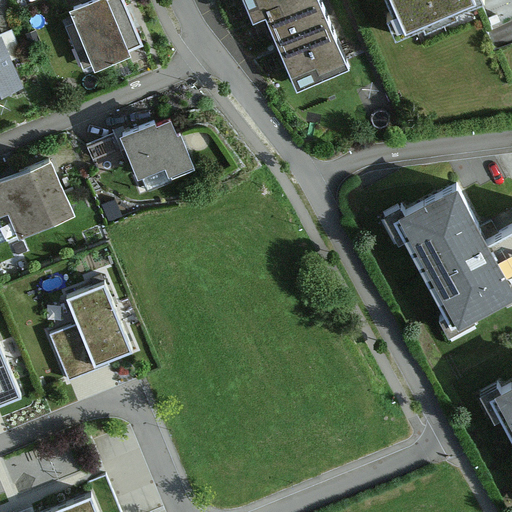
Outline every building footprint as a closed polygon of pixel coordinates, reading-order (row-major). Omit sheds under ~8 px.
[(130,0),(106,0),(78,9),(98,70),(148,54),(130,0)] [(326,0),(249,0),(256,15),(271,9),(301,86),(352,66),(326,0)] [(381,0),(396,33),(472,0),(381,0)] [(0,99),(30,88),(10,34),(0,37),(0,99)] [(171,104),(120,126),(144,183),(195,161),(171,104)] [(111,133),(88,145),(100,171),(124,158),(111,133)] [(0,225),(5,238),(76,207),(55,156),(0,179),(0,225)] [(459,184),(401,215),(460,322),(511,293),(511,229),(490,241),(459,184)] [(106,277),(68,292),(81,324),(52,336),(67,373),(134,346),(106,277)] [(0,338),(0,401),(22,392),(0,338)] [(511,381),(496,391),(511,419),(511,381)] [(101,511),(92,490),(37,511),(101,511)]
